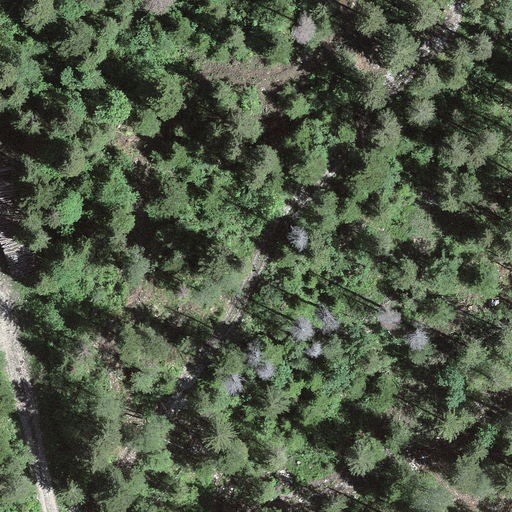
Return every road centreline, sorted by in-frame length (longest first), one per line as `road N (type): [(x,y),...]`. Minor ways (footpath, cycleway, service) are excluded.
road 1 (track): [(93,511),(320,190),(433,48),(460,0)]
road 2 (track): [(0,310),(51,511)]
